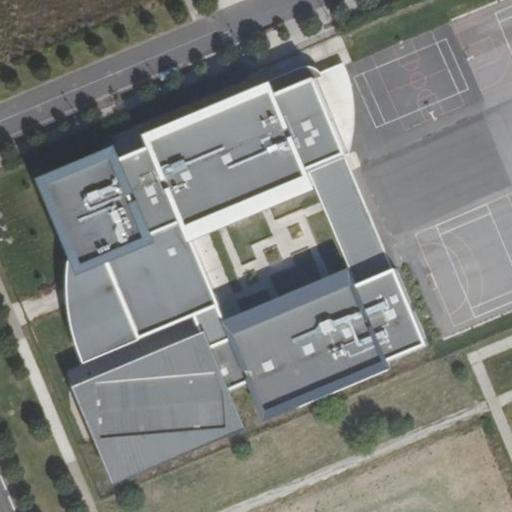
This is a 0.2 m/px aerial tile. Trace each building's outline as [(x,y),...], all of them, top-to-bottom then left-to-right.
[(268,81),(274,83),(279,96),(318,79),(349,155),(350,142),(352,130),(353,106),(350,85),(342,63),(321,73),(316,69),(311,67),(307,66),(302,67),(268,81)] [(221,306),(195,242),(320,190),(311,171),(346,157),(349,155),(318,79),(279,96),(274,83),(148,135),(152,147),(124,159),(119,145),(111,149),(38,182),(71,257),(70,281),(74,318),(78,338),(85,364),(221,306)] [(397,269),(346,157),(311,171),(320,190),(352,270),(359,286),(397,269)] [(389,360),(429,345),(397,269),(359,286),(352,270),(232,319),(273,416),(392,367),(389,360)] [(248,428),(209,332),(76,387),(118,488),(248,428)]
